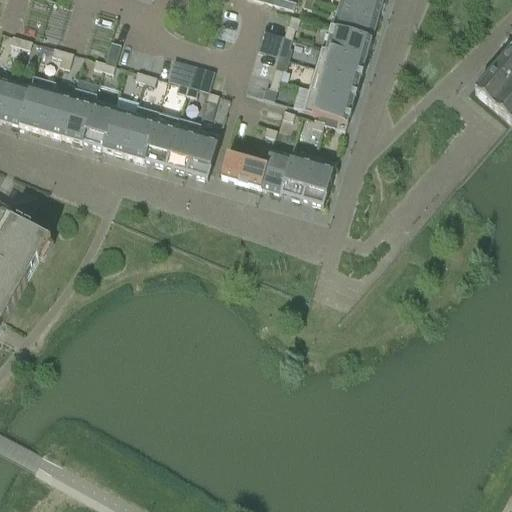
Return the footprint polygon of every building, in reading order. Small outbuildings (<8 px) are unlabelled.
[(374,0),(341,0),(338,12),(378,23),(384,3),(374,0)] [(314,5),(306,3),(303,12),(311,15),(314,5)] [(295,11),(296,7),(291,6),(286,5),(285,8),(284,12),(289,14),(294,15),(295,11)] [(378,23),(338,12),(332,33),(372,44),(378,23)] [(287,32),(285,41),(292,44),(295,34),(287,32)] [(326,53),(366,65),(372,44),(332,33),(326,53)] [(510,56),(475,98),(511,129),(511,40),(503,51),(510,56)] [(23,44),(13,41),(11,49),(20,52),(23,44)] [(292,44),(285,41),(282,51),(290,53),(292,44)] [(32,47),(23,44),(20,52),(30,55),(32,47)] [(322,51),(315,73),(360,86),(366,65),(326,53),(322,51)] [(64,56),(54,53),(52,61),(62,64),(64,56)] [(60,71),(70,74),(72,67),(74,59),(64,56),(62,64),(60,71)] [(211,95),(217,74),(175,63),(170,84),(211,95)] [(106,68),(96,65),(94,73),(103,76),(106,68)] [(115,71),(106,68),(103,76),(113,78),(115,71)] [(276,73),(273,83),(281,85),(283,75),(276,73)] [(315,73),(309,94),(354,106),(360,86),(315,73)] [(145,88),(147,80),(137,77),(135,85),(145,88)] [(157,83),(147,80),(145,88),(155,90),(157,83)] [(0,122),(11,84),(0,81),(0,122)] [(31,90),(32,90),(20,131),(41,137),(53,96),(53,97),(56,88),(34,81),(31,90)] [(281,85),(273,83),(270,93),(278,95),(281,85)] [(31,90),(11,84),(0,122),(0,124),(20,131),(32,90),(31,90)] [(186,100),(189,92),(179,89),(177,97),(186,100)] [(198,95),(189,92),(186,100),(196,102),(198,95)] [(72,102),(73,102),(62,143),(82,149),(95,104),(96,104),(98,99),(75,93),(72,102)] [(348,128),(354,106),(309,94),(303,115),(338,125),(348,128)] [(53,97),(53,96),(41,137),(62,143),(73,102),(72,102),(53,97)] [(219,101),(209,98),(207,106),(217,108),(219,101)] [(96,104),(95,104),(82,149),(103,154),(115,114),(116,115),(117,110),(96,104)] [(135,120),(136,120),(124,160),(145,166),(159,117),(137,111),(135,120)] [(116,115),(115,114),(103,154),(124,160),(136,120),(135,120),(116,115)] [(295,119),(290,118),(285,116),(284,120),(283,124),(288,125),(293,127),(294,123),(295,119)] [(180,123),(159,117),(145,166),(165,172),(180,123)] [(186,178),(199,134),(200,134),(201,129),(180,123),(165,172),(186,178)] [(325,127),(320,126),(315,125),(314,129),(313,133),(318,134),(323,135),(324,131),(325,127)] [(348,128),(338,125),(336,133),(345,135),(345,136),(346,136),(348,128)] [(272,134),(267,133),(266,137),(265,141),(270,142),(275,144),(276,140),(277,136),(272,134)] [(200,134),(199,134),(186,178),(208,185),(221,140),(200,134)] [(268,165),(269,165),(260,194),(281,200),(293,160),(292,159),(271,153),(268,165)] [(292,159),(293,160),(281,200),(302,206),(315,161),(294,155),(292,159)] [(260,194),(269,165),(268,165),(242,158),(240,163),(228,160),(221,182),(260,194)] [(337,167),(315,161),(302,206),(324,212),(337,167)] [(0,336),(51,243),(14,222),(10,228),(0,222),(0,336)]
